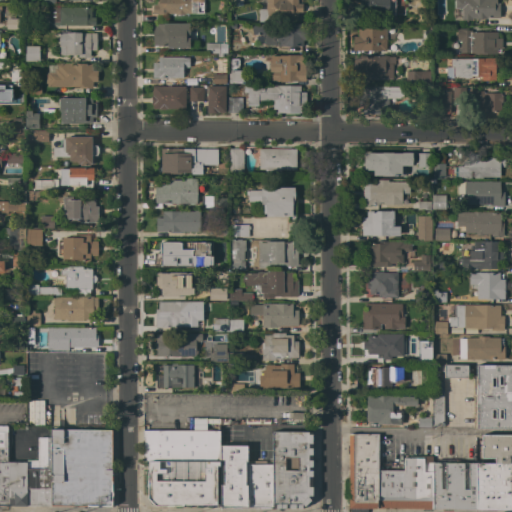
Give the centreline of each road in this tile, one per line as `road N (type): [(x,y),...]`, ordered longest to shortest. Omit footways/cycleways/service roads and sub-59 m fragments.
road 1 (residential): [(330,511),(328,0)]
road 2 (residential): [(126,511),(126,0)]
road 3 (residential): [(511,133),(126,131)]
